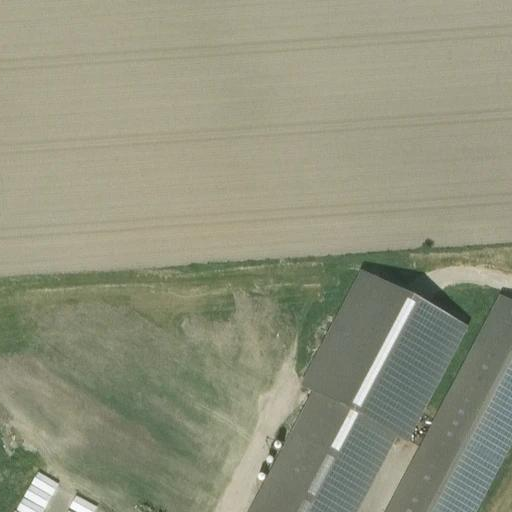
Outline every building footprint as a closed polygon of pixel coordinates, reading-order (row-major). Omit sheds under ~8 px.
[(317,396),(295,438),(365,475),(387,433),(394,437),(404,442),(463,329),(363,277),(304,390),(317,396)] [(511,307),(502,302),(437,423),(503,456),(511,438),(511,307)] [(473,511),(503,456),(437,423),(390,511),(473,511)] [(354,511),(394,437),(387,433),(365,475),(345,511),(354,511)] [(295,438),(270,484),(323,511),(345,511),(365,475),(295,438)] [(323,511),(270,484),(255,511),(323,511)]
